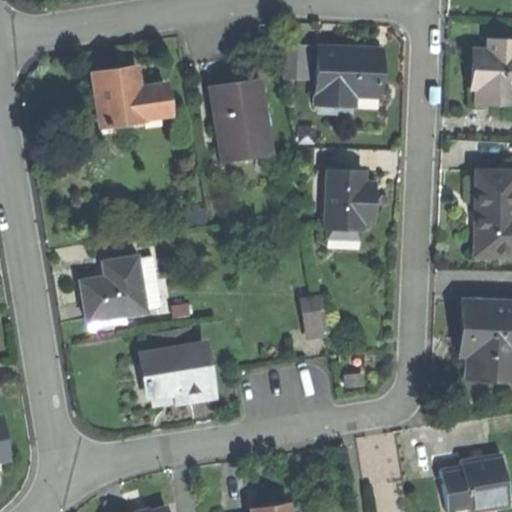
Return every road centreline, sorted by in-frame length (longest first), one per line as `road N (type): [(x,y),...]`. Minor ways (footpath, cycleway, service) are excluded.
road 1 (residential): [(63,488),(127,458),(384,414),(404,399),(427,6)]
road 2 (residential): [(0,37),(255,1),(427,6)]
road 3 (residential): [(63,488),(0,103)]
